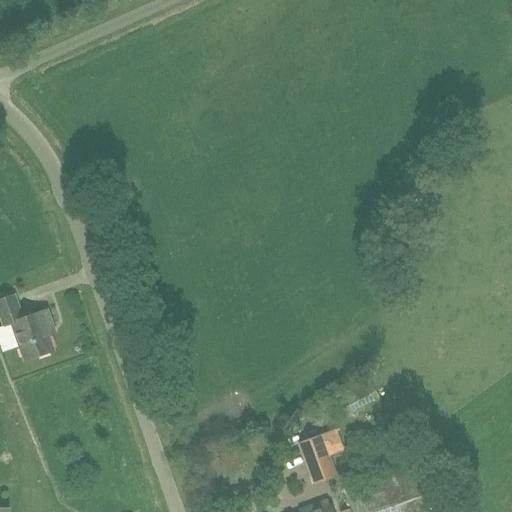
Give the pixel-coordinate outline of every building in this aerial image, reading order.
[(24,361),(54,351),(47,332),(55,329),(48,310),(23,318),(15,295),(0,299),(0,315),(3,326),(11,324),(24,361)] [(373,391),(352,401),(356,411),(378,402),(373,391)] [(322,432),(299,440),(314,483),(337,475),(330,454),(322,432)] [(410,464),(344,487),(352,511),(427,511),(414,476),(410,464)] [(331,511),(327,500),(299,510),(299,511),(331,511)]
